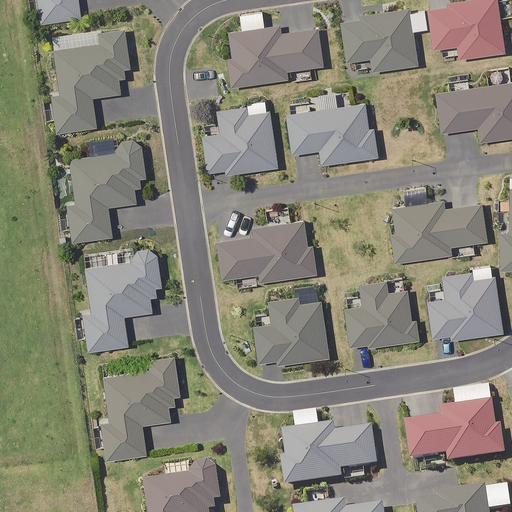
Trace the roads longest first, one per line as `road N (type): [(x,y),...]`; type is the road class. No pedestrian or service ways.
road 1 (residential): [(511,355),(462,379),(258,400),(234,386),(212,349),(192,213)]
road 2 (residential): [(192,213),(511,166)]
road 3 (residential): [(192,213),(170,72),(183,29),(232,0)]
